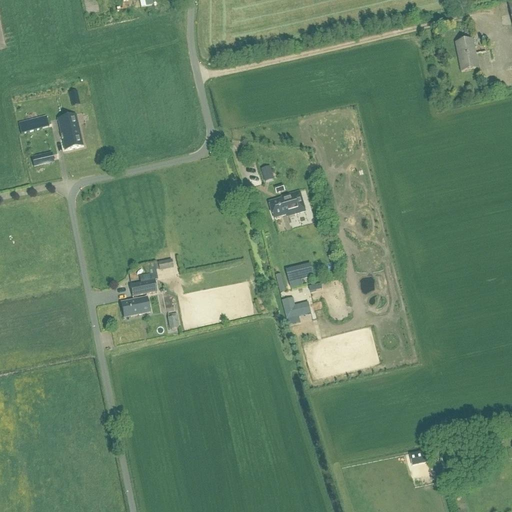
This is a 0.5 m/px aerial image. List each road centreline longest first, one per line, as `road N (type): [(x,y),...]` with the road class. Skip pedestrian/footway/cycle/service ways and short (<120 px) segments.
road 1 (unclassified): [(132,511),(70,196),(86,182),(205,150),(210,138),(189,0)]
road 2 (track): [(197,79),(470,17),(484,21)]
